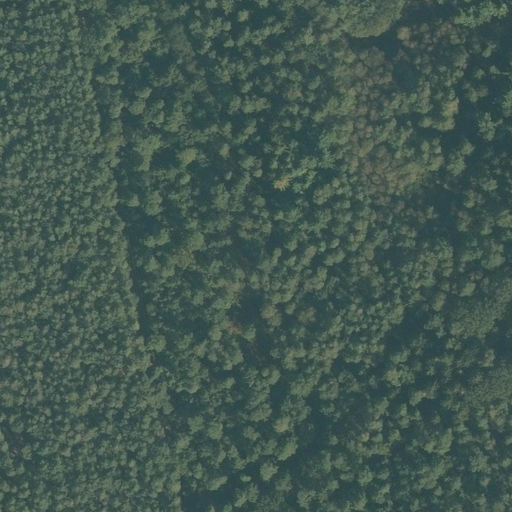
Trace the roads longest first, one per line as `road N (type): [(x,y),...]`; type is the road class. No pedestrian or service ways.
road 1 (track): [(78,0),(185,511)]
road 2 (track): [(251,511),(511,382)]
